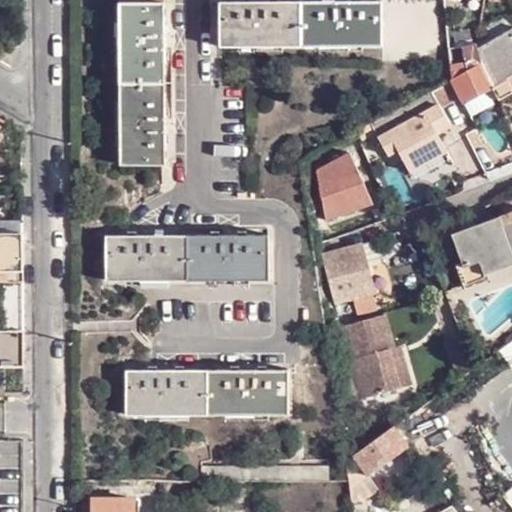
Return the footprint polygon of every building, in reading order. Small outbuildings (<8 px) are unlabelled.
[(167,164),(165,0),(120,0),(121,164),(167,164)] [(383,45),(383,0),(359,0),(220,2),(221,46),(383,45)] [(468,71),(511,47),(511,30),(478,49),(477,43),(463,48),(466,62),(468,71)] [(511,78),(511,47),(468,71),(453,79),(453,80),(460,94),(465,105),(497,89),(504,100),(511,95),(511,80),(511,79),(511,78)] [(452,65),(466,62),(463,48),(450,49),(452,65)] [(453,79),(468,71),(466,62),(452,65),(453,79)] [(373,122),(379,133),(438,101),(440,104),(460,94),(453,80),(388,115),(373,122)] [(451,126),(440,104),(438,101),(379,133),(390,154),(400,149),(403,155),(411,170),(448,150),(439,133),(451,126)] [(374,198),(352,145),(315,160),(324,218),(336,214),(374,198)] [(393,160),(403,155),(400,149),(390,154),(393,160)] [(511,213),(500,218),(503,226),(511,222),(511,213)] [(459,267),(463,277),(466,288),(486,279),(485,275),(511,265),(511,222),(503,226),(500,218),(452,235),(463,265),(459,267)] [(0,232),(21,232),(21,222),(0,222),(0,232)] [(0,282),(1,283),(21,283),(21,271),(21,232),(0,232),(0,282)] [(271,278),(270,233),(107,235),(107,280),(271,278)] [(360,245),(322,256),(335,304),(351,299),(353,309),(356,317),(378,310),(375,303),(360,245)] [(0,330),(21,330),(21,307),(21,283),(1,283),(2,305),(1,311),(0,311),(0,330)] [(464,290),(462,284),(446,290),(454,311),(459,309),(456,299),(455,296),(457,292),(464,290)] [(393,347),(383,313),(338,326),(361,400),(400,387),(389,349),(393,347)] [(0,366),(22,366),(22,348),(21,330),(0,330),(0,366)] [(472,369),(459,336),(443,343),(456,381),(472,369)] [(410,385),(399,346),(393,347),(389,349),(400,387),(410,385)] [(290,412),(290,367),(127,369),(127,414),(290,412)] [(393,426),(347,461),(350,480),(353,499),(364,497),(362,479),(408,445),(393,426)] [(258,480),(329,480),(329,466),(202,466),(202,481),(246,480),(258,480)] [(258,480),(246,480),(246,495),(259,496),(258,480)] [(357,511),(365,507),(364,497),(353,499),(354,511),(357,511)] [(94,499),(93,511),(133,511),(133,499),(94,499)]
